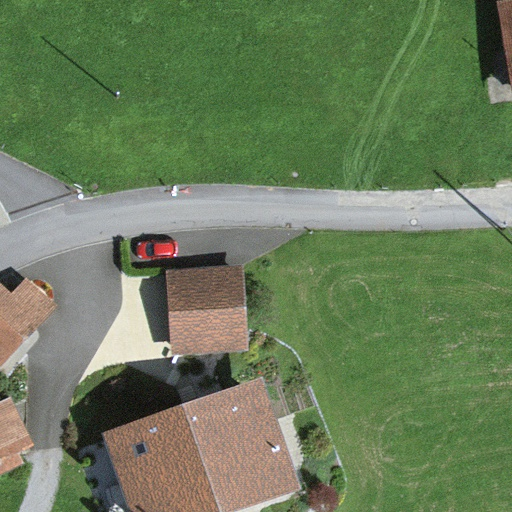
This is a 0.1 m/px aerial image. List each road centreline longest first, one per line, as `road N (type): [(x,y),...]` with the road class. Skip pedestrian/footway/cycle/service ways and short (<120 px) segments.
road 1 (unclassified): [(511,207),(132,211),(60,227),(0,252)]
road 2 (unknown): [(60,227),(87,307),(39,466)]
